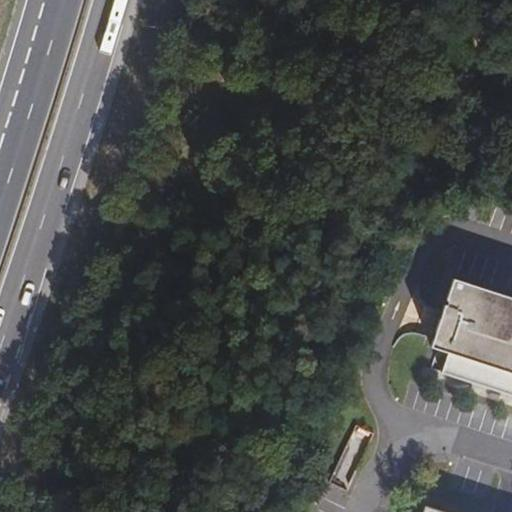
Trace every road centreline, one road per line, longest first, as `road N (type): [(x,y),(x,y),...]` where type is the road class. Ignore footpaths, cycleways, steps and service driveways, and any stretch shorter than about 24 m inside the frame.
road 1 (trunk): [(0,339),(104,0)]
road 2 (residential): [(404,450),(369,372),(411,258),(444,235),(511,259)]
road 3 (trunk): [(55,0),(0,185)]
